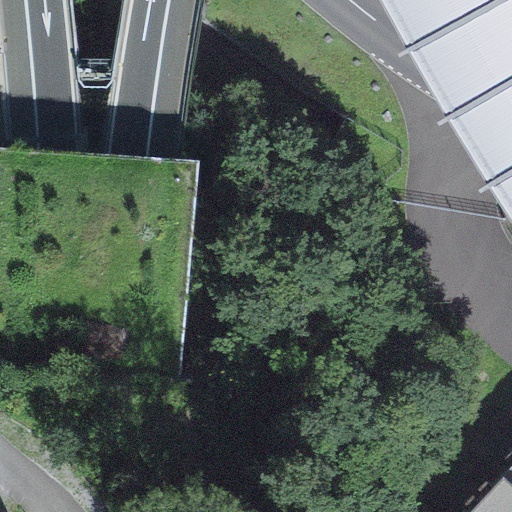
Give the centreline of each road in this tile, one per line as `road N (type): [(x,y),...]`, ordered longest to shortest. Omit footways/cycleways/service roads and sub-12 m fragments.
road 1 (trunk): [(83,360),(154,0)]
road 2 (trunk): [(44,0),(83,360)]
road 3 (unclassified): [(351,0),(445,69),(511,100)]
road 4 (trunk): [(75,511),(83,360)]
